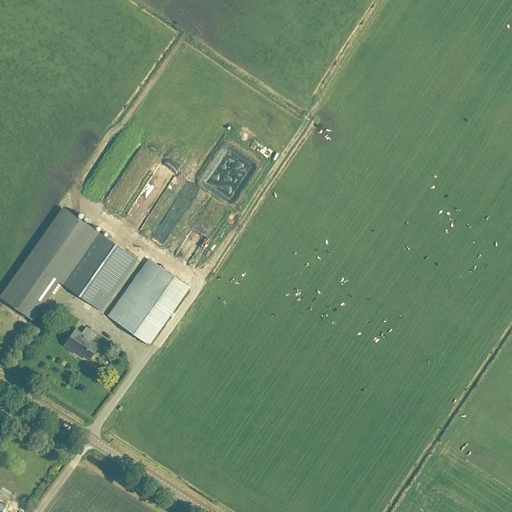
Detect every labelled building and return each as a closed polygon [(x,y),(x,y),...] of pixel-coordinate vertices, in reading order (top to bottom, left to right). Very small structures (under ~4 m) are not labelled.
[(129,179),(138,184),(147,167),(139,162),(129,179)] [(137,259),(95,230),(71,213),(8,302),(32,319),(59,281),(101,311),(137,259)] [(157,235),(165,241),(173,230),(164,224),(157,235)] [(198,247),(192,244),(193,241),(190,239),(184,249),(193,255),(198,247)] [(149,345),(190,288),(150,260),(132,284),(132,283),(109,316),(149,345)] [(99,346),(76,329),(65,345),(72,350),(73,348),(89,360),(99,346)]
